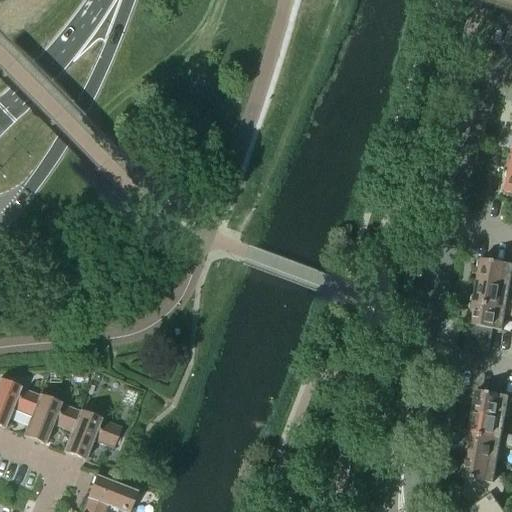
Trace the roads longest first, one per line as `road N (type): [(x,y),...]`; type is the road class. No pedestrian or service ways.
road 1 (tertiary): [(402,511),(426,325),(452,224)]
road 2 (secondary): [(0,220),(64,142),(127,0)]
road 3 (tertiary): [(452,224),(511,36)]
road 4 (secondary): [(102,0),(0,115)]
